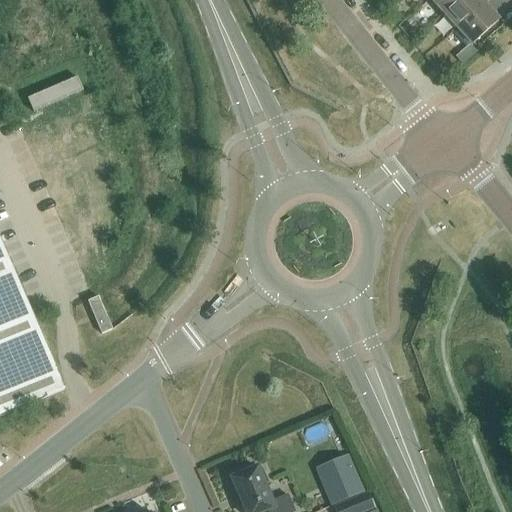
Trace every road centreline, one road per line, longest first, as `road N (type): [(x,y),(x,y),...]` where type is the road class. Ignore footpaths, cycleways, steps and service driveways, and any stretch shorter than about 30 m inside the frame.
road 1 (secondary): [(436,511),(363,320),(359,279)]
road 2 (secondary): [(314,301),(337,332),(420,511)]
road 3 (secondary): [(205,0),(269,202)]
road 4 (secondary): [(310,183),(215,0)]
road 5 (residential): [(0,493),(144,376)]
road 6 (residential): [(443,139),(328,0)]
road 7 (residential): [(203,511),(144,376)]
